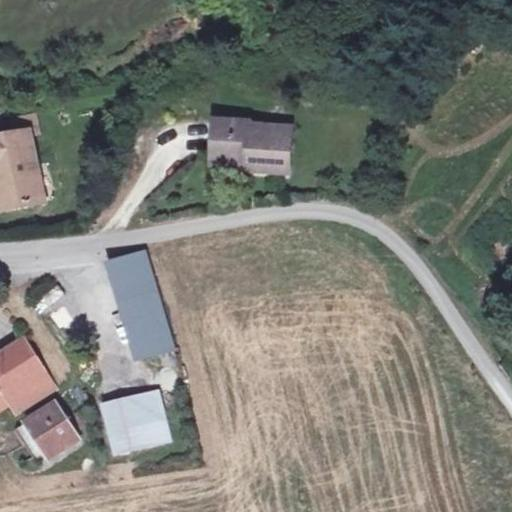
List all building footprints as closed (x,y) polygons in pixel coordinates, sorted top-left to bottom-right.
[(14,135),(29,132),(30,135),(40,133),(35,114),(11,120),(14,135)] [(290,173),(292,128),(251,126),(251,123),(215,121),(213,156),(230,157),(248,158),(248,165),(247,171),(290,173)] [(44,201),(30,135),(29,132),(14,135),(0,138),(0,165),(9,206),(10,209),(44,201)] [(0,165),(0,207),(9,206),(0,165)] [(148,252),(117,262),(143,358),(167,352),(152,295),(159,292),(148,252)] [(55,388),(24,340),(0,355),(0,409),(11,403),(17,413),(55,388)] [(105,406),(117,454),(170,440),(158,392),(105,406)] [(39,464),(76,439),(54,406),(17,431),(39,464)] [(78,415),(82,429),(91,426),(87,412),(78,415)]
